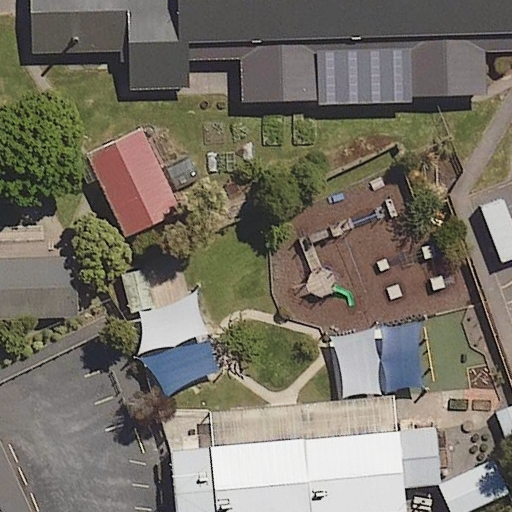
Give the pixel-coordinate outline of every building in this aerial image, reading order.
[(511,0),(31,0),(31,62),(122,61),(122,98),(181,98),(181,61),(236,61),(236,110),(484,109),(484,60),(511,60),(511,0)] [(172,204),(133,132),(76,163),(115,235),(172,204)] [(52,253),(0,253),(0,318),(52,318),(52,253)] [(126,318),(153,313),(146,270),(119,274),(126,318)] [(153,313),(148,315),(172,388),(217,374),(192,300),(153,313)] [(464,387),(188,408),(194,489),(430,472),(428,441),(468,438),(464,387)] [(471,511),(507,494),(491,462),(440,488),(451,511),(471,511)]
